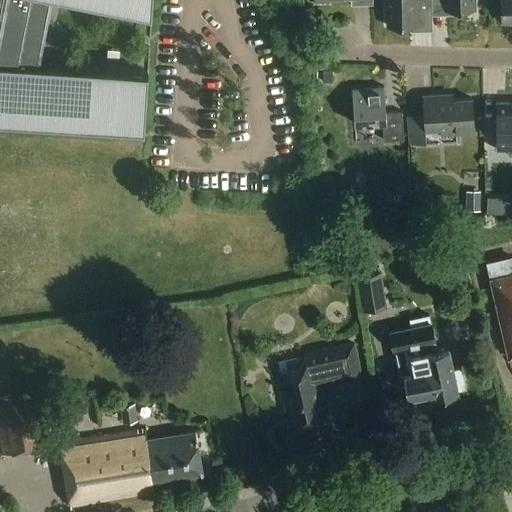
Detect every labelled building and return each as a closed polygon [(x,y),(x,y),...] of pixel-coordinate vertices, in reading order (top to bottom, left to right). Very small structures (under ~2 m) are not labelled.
[(0,0),(0,122),(144,131),(148,70),(37,63),(49,0),(80,0),(151,14),(152,0),(0,0)] [(385,0),(386,26),(417,25),(416,11),(431,11),(430,0),(385,0)] [(443,0),(444,9),(475,8),(475,0),(443,0)] [(511,0),(502,0),(502,23),(511,22),(511,0)] [(385,113),(383,87),(351,90),(354,125),(369,124),(370,125),(374,125),(373,123),(382,123),(384,142),(404,140),(401,112),(385,113)] [(447,101),(446,94),(422,96),(424,114),(408,116),(410,143),(426,142),(425,129),(455,127),(455,133),(475,132),(472,99),(447,101)] [(511,102),(496,102),(496,148),(511,148),(511,102)] [(395,203),(408,203),(408,195),(395,195),(395,203)] [(504,196),(487,196),(487,213),(503,213),(504,196)] [(466,207),(466,211),(481,211),(481,201),(480,201),(466,202),(466,207)] [(511,359),(511,257),(487,264),(509,360),(511,359)] [(459,292),(472,289),(469,267),(455,270),(459,292)] [(382,269),(359,274),(364,309),(388,304),(382,269)] [(435,339),(429,314),(410,318),(411,325),(390,330),(394,348),(400,374),(404,373),(409,395),(425,391),(426,394),(429,397),(456,391),(456,389),(466,387),(461,367),(453,368),(449,349),(429,353),(429,350),(416,353),(414,344),(435,339)] [(312,386),(343,379),(359,375),(351,343),(306,353),(297,368),(276,372),(280,391),(282,390),(289,421),(313,416),(318,408),(312,386)] [(135,402),(121,404),(123,421),(138,419),(135,402)] [(0,443),(2,455),(46,447),(39,403),(0,409),(0,443)] [(146,439),(144,428),(60,443),(71,507),(155,493),(153,484),(202,475),(194,430),(146,439)]
